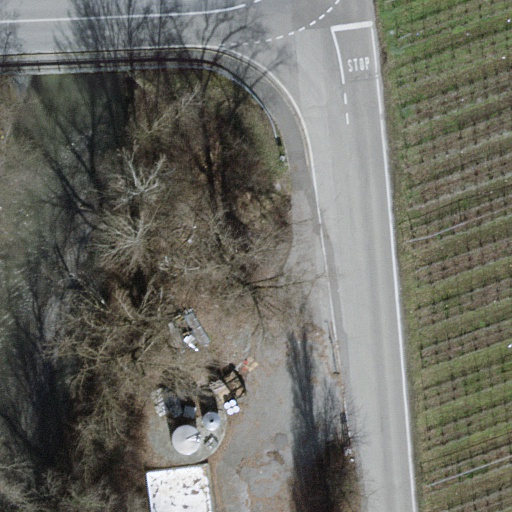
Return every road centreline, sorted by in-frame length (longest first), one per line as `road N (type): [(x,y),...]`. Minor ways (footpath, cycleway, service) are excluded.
road 1 (unclassified): [(314,0),(336,34),(387,511)]
road 2 (tertiary): [(258,0),(217,11),(0,19)]
